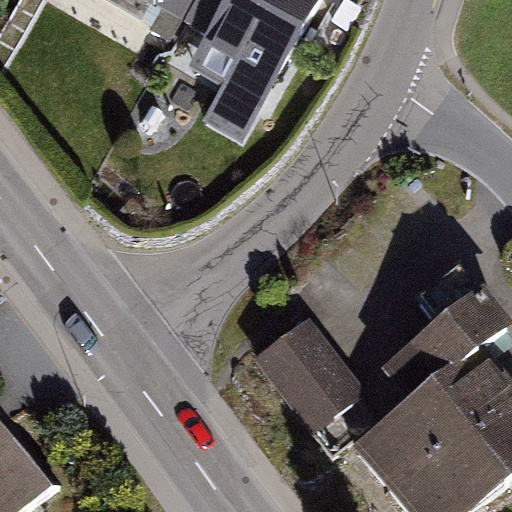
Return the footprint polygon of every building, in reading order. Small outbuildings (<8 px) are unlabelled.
[(118,0),(194,42),(217,0),(118,0)] [(340,0),(217,0),(194,42),(173,74),(270,128),(340,0)] [(367,440),(349,455),(397,511),(499,511),(511,502),(511,409),(474,366),(510,335),(477,296),(375,382),(400,411),(392,418),(367,440)] [(359,399),(302,321),(248,361),(304,438),(359,399)] [(0,511),(42,511),(62,497),(0,418),(0,511)]
